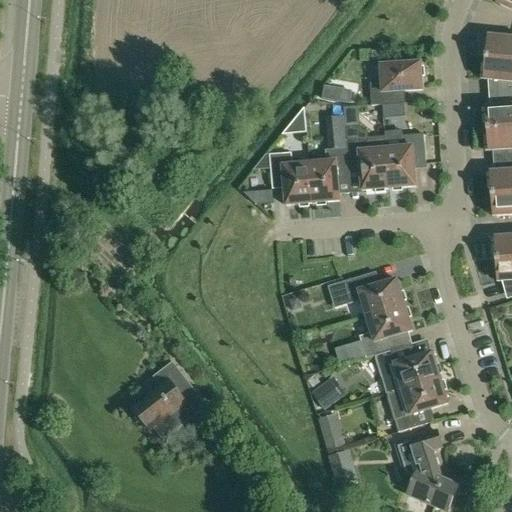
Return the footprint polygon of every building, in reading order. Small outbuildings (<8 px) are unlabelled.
[(511,0),(498,0),(497,4),(511,10),(511,0)] [(511,37),(489,36),(486,58),(511,60),(511,37)] [(511,60),(486,58),(484,80),(511,82),(511,60)] [(372,106),(402,104),(401,92),(423,91),(421,63),(381,66),(382,84),(370,84),(372,106)] [(511,105),(486,107),(488,129),(511,127),(511,105)] [(360,127),(345,128),(346,138),(349,171),(361,170),(363,192),(389,189),(385,137),(369,138),(369,134),(360,127)] [(489,152),(511,150),(511,127),(488,129),(489,152)] [(404,136),(403,130),(385,132),(385,137),(389,189),(416,187),(414,165),(426,164),(424,134),(404,136)] [(346,138),(338,139),(339,150),(347,149),(346,138)] [(327,163),(310,164),(313,204),(340,202),(338,180),(350,179),(349,171),(347,149),(339,150),(326,151),(327,163)] [(286,206),(313,204),(310,164),(293,166),(292,154),(270,156),(273,185),(285,184),(286,206)] [(511,171),(491,173),(492,195),(511,193),(511,171)] [(243,193),(256,205),(274,204),(273,191),(243,193)] [(511,215),(511,193),(492,195),(494,217),(511,215)] [(511,236),(495,238),(496,260),(511,259),(511,236)] [(511,259),(496,260),(498,282),(511,281),(511,259)] [(362,300),(367,317),(405,306),(397,280),(376,287),(373,274),(344,283),(350,304),(362,300)] [(395,350),(392,338),(413,332),(405,306),(367,317),(372,334),(360,337),(367,359),(428,340),(427,340),(395,350)] [(367,359),(376,356),(387,395),(441,379),(433,353),(431,354),(428,340),(367,359)] [(163,441),(206,408),(172,363),(152,378),(160,388),(132,409),(149,432),(153,429),(163,441)] [(334,378),(312,394),(325,412),(347,396),(334,378)] [(398,433),(407,431),(431,423),(427,411),(448,404),(441,379),(387,395),(398,433)] [(346,447),(337,415),(318,421),(327,452),(346,447)] [(405,476),(410,479),(414,481),(408,496),(445,511),(447,511),(459,487),(441,479),(432,450),(442,447),(438,432),(409,441),(395,446),(404,474),(404,475),(405,476)] [(328,457),(331,467),(353,461),(350,451),(330,457),(328,457)]
